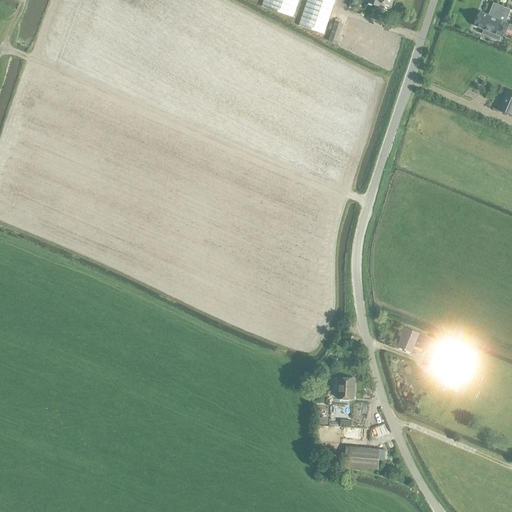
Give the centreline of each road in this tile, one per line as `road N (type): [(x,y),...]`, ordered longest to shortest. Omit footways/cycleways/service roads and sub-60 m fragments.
road 1 (unclassified): [(440,511),(385,407),(356,264),(363,218),(433,0)]
road 2 (track): [(0,51),(370,198)]
road 3 (unknown): [(393,425),(413,424),(511,459)]
